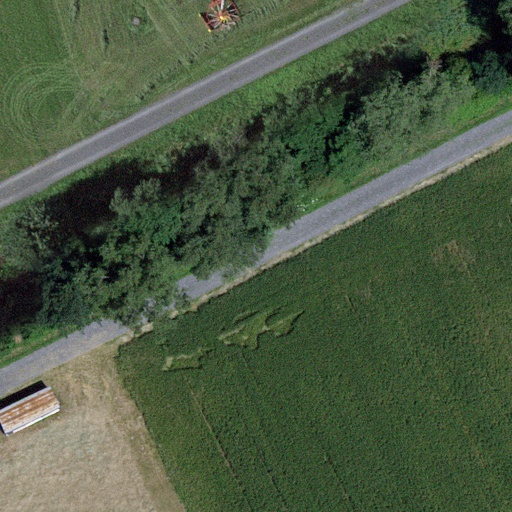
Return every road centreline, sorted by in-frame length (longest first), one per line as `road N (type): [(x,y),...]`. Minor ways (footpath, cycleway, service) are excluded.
road 1 (track): [(511,121),(0,384)]
road 2 (track): [(0,194),(377,0)]
